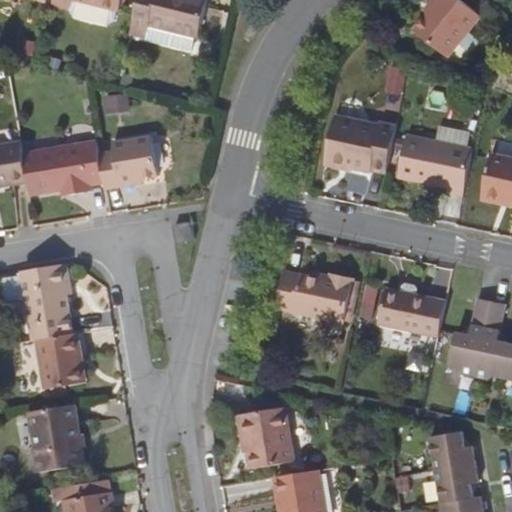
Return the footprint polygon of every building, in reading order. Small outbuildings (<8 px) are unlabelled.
[(52,0),(51,7),(69,11),(71,1),(120,14),(123,0),(52,0)] [(137,0),(132,23),(149,28),(150,25),(195,37),(204,0),(137,0)] [(415,31),(449,58),(482,17),(459,0),(434,0),(437,3),(415,31)] [(387,176),(397,128),(381,125),(380,127),(340,119),(330,166),(372,174),(372,173),(387,176)] [(100,154),(104,183),(105,189),(123,186),(122,183),(160,176),(153,138),(116,144),(117,151),(100,154)] [(464,200),(474,152),(410,139),(401,180),(449,190),(448,196),(464,200)] [(29,182),(31,195),(63,189),(71,188),(72,195),(94,192),(93,185),(104,183),(100,154),(98,141),(24,153),(29,182)] [(0,187),(29,182),(24,153),(22,142),(0,145),(0,187)] [(485,185),(483,198),(511,204),(511,161),(492,157),(485,185)] [(65,197),(72,195),(71,188),(63,189),(65,197)] [(511,209),(511,208),(511,204),(483,198),(482,204),(511,209)] [(178,244),(195,240),(192,223),(174,226),(178,244)] [(70,265),(26,273),(37,341),(45,340),(77,334),(69,288),(74,287),(70,265)] [(285,271),(277,308),(343,322),(352,278),(331,274),(329,281),(285,271)] [(370,284),(365,314),(377,316),(382,286),(370,284)] [(439,339),(447,301),(385,289),(377,326),(439,339)] [(511,345),(495,342),(503,305),(476,299),(468,336),(456,333),(448,367),(460,370),(460,374),(487,380),(488,375),(511,380),(511,384),(511,385),(511,345)] [(82,333),(77,334),(45,340),(53,388),(85,383),(81,356),(85,356),(82,333)] [(90,382),(85,356),(81,356),(85,383),(90,382)] [(78,406),(32,414),(42,474),(87,466),(78,406)] [(253,470),(296,463),(287,408),(241,416),(246,442),(248,441),(253,470)] [(485,511),(483,498),(476,499),(473,487),(480,485),(474,448),(467,449),(464,434),(432,440),(444,511),(485,511)] [(327,511),(321,472),(276,479),(280,497),(284,496),(287,511),(327,511)] [(111,482),(102,483),(104,496),(113,494),(111,482)] [(102,483),(57,491),(59,502),(69,501),(70,511),(110,511),(116,511),(113,494),(104,496),(102,483)]
